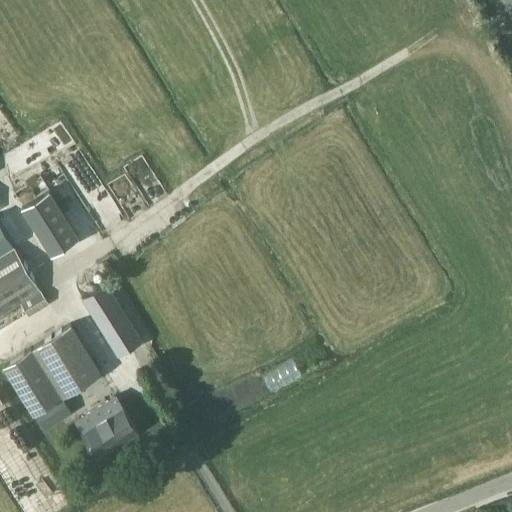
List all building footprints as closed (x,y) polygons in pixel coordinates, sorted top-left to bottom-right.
[(49,189),(22,206),(52,253),(79,236),(49,189)] [(0,252),(14,244),(0,219),(0,252)] [(29,315),(50,302),(16,247),(0,256),(0,313),(21,301),(29,315)] [(140,341),(105,285),(84,298),(119,354),(140,341)] [(33,347),(63,394),(101,371),(71,323),(33,347)] [(61,396),(32,348),(4,365),(34,413),(61,396)] [(297,360),(267,372),(273,387),(303,375),(297,360)] [(45,426),(60,417),(51,403),(36,412),(45,426)] [(100,455),(138,431),(121,404),(82,428),(100,455)]
